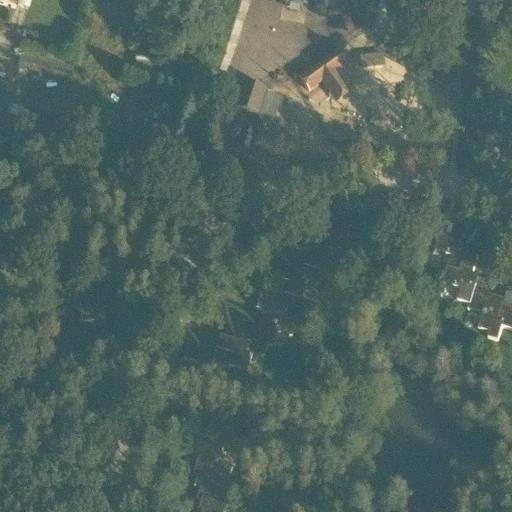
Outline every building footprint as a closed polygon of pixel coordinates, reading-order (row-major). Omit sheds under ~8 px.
[(17,0),(0,0),(0,11),(13,15),(17,0)] [(338,56),(310,75),(334,109),(349,99),(335,78),(348,70),(338,56)] [(381,60),(357,62),(359,76),(382,74),(381,60)] [(241,88),(232,116),(255,123),(264,95),(241,88)] [(13,228),(0,224),(0,237),(10,240),(13,228)] [(436,239),(432,256),(450,261),(442,290),(460,295),(457,306),(469,309),(467,315),(482,319),(478,334),(491,337),(489,344),(497,346),(501,332),(511,335),(511,310),(502,308),(504,303),(488,299),(489,295),(484,293),(486,286),(471,282),(474,273),(475,273),(478,262),(468,259),(470,251),(462,249),(467,229),(453,225),(448,243),(436,239)] [(185,352),(181,365),(199,370),(195,382),(211,387),(217,370),(245,378),(250,360),(262,364),(265,351),(271,353),(275,339),(289,343),(293,332),(298,333),(300,325),(287,321),(293,304),(300,306),(305,288),(317,292),(320,280),(325,281),(330,267),(345,271),(348,260),(355,262),(358,252),(343,248),(348,231),(333,226),(330,235),(324,233),(321,246),(316,244),(310,261),(306,259),(304,264),(296,262),(292,276),(273,270),(268,284),(286,289),(283,298),(279,296),(275,307),(269,305),(265,318),(260,316),(255,333),(250,332),(249,336),(241,334),(237,348),(217,342),(216,346),(208,344),(204,358),(185,352)] [(0,257),(0,274),(8,277),(9,275),(23,278),(27,262),(14,259),(13,261),(0,257)] [(222,511),(223,511),(210,508),(215,493),(229,497),(232,486),(227,485),(230,473),(216,469),(220,454),(196,447),(193,461),(196,462),(192,476),(197,477),(192,493),(197,495),(194,506),(198,507),(196,511),(222,511)]
